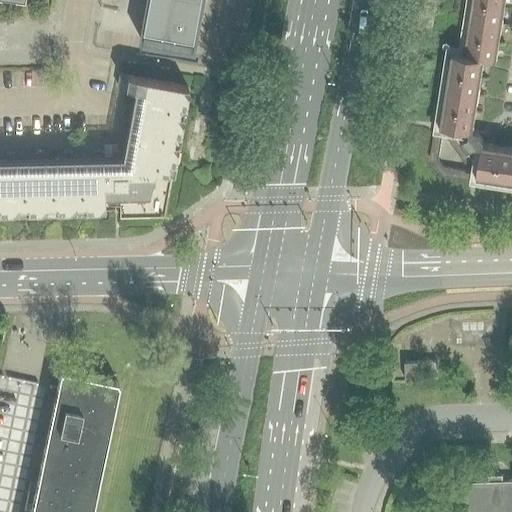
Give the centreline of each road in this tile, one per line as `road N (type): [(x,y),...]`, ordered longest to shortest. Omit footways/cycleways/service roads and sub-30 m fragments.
road 1 (secondary): [(314,272),(364,0)]
road 2 (secondary): [(315,0),(263,268)]
road 3 (tertiary): [(0,272),(263,268)]
road 4 (secondary): [(263,268),(217,511)]
road 5 (secondary): [(278,511),(314,272)]
road 6 (unclassified): [(511,273),(314,272)]
road 7 (unclassified): [(362,511),(377,471),(417,429),(511,417)]
